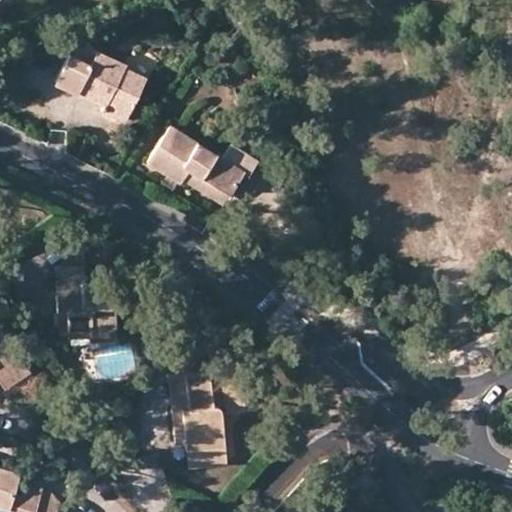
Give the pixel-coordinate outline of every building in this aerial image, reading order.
[(125,18),(122,3),(93,11),(98,32),(125,18)] [(105,101),(128,112),(146,75),(92,50),(86,61),(68,52),(54,81),(103,105),(105,101)] [(105,101),(103,105),(100,109),(124,120),(128,112),(105,101)] [(188,169),(227,194),(241,171),(248,176),(256,160),(230,144),(222,157),(169,123),(144,161),(179,183),(182,179),(188,169)] [(188,169),(182,179),(222,203),(227,194),(188,169)] [(79,249),(48,250),(49,283),(34,284),(35,301),(46,300),(47,313),(51,313),(50,303),(87,301),(87,320),(100,320),(112,319),(110,278),(81,280),(79,249)] [(51,313),(51,322),(87,320),(87,301),(50,303),(51,313)] [(30,370),(0,324),(0,380),(4,387),(17,378),(30,370)] [(167,356),(169,373),(206,370),(205,352),(167,356)] [(240,365),(206,370),(169,373),(176,442),(186,441),(223,437),(222,424),(221,410),(244,407),(240,365)] [(225,463),(223,437),(186,441),(189,466),(225,463)] [(53,511),(58,498),(39,493),(36,499),(18,494),(11,493),(19,470),(0,465),(0,504),(11,508),(9,511),(53,511)] [(24,475),(18,494),(36,499),(39,493),(58,498),(42,481),(24,475)]
